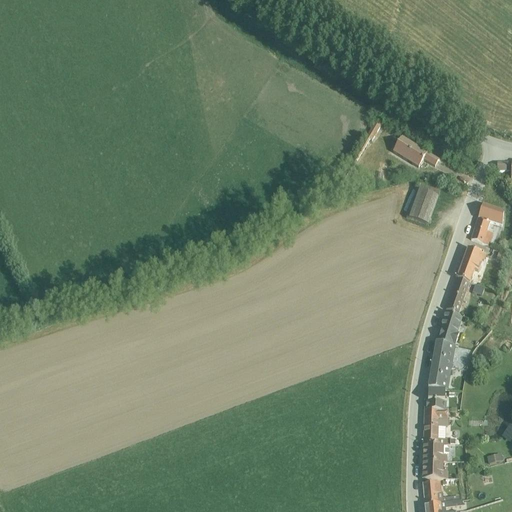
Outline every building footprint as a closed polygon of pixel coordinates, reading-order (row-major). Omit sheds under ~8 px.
[(382,126),(376,122),(342,179),(346,182),(370,141),(372,142),(382,126)] [(439,161),(402,138),(393,153),(419,169),(424,161),(435,168),(439,161)] [(386,164),(380,163),(377,180),(382,181),(386,164)] [(511,163),(497,164),(497,172),(511,172),(511,178),(511,163)] [(440,198),(417,190),(407,218),(429,226),(440,198)] [(471,241),(490,247),(493,235),(487,232),(490,223),(502,227),(504,212),(483,205),(471,241)] [(468,249),(457,279),(470,284),(475,271),(479,273),(483,262),(484,262),(486,256),(468,249)] [(507,256),(499,253),(496,260),(505,263),(507,256)] [(459,315),(470,284),(457,279),(446,310),(459,315)] [(485,290),(475,286),(472,293),(482,296),(485,290)] [(445,313),(436,343),(455,347),(459,334),(458,334),(462,320),(445,313)] [(456,347),(455,347),(436,343),(432,366),(452,369),(456,347)] [(448,391),(452,369),(432,366),(428,388),(446,391),(448,391)] [(445,403),(446,391),(428,388),(425,411),(446,411),(447,403),(445,403)] [(449,411),(446,411),(425,411),(424,446),(446,446),(455,446),(455,442),(450,441),(450,440),(446,440),(446,428),(448,428),(448,421),(449,421),(449,411)] [(511,428),(510,426),(501,437),(510,443),(511,439),(511,428)] [(447,447),(446,446),(424,446),(423,463),(444,463),(447,463),(447,457),(446,457),(449,454),(449,450),(447,447)] [(501,455),(487,458),(489,465),(503,462),(501,455)] [(443,473),(444,463),(423,463),(423,480),(446,480),(448,480),(448,474),(443,473)] [(492,475),(482,477),(484,486),(494,484),(492,475)] [(423,484),(425,506),(459,502),(459,497),(443,499),(443,494),(442,494),(441,483),(423,484)] [(462,501),(459,502),(425,506),(425,511),(446,511),(446,509),(463,507),(462,501)]
